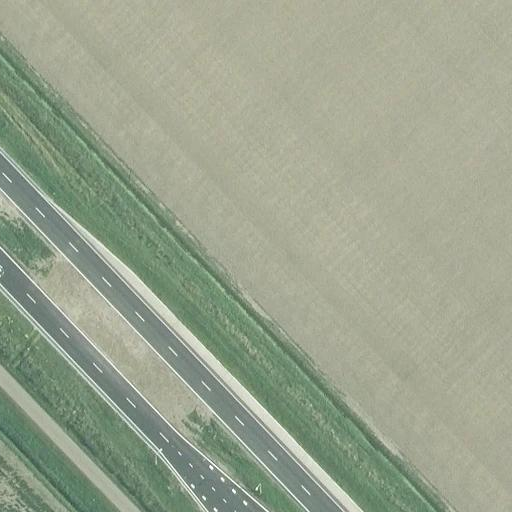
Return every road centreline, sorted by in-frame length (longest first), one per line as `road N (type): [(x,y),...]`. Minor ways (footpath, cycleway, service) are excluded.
road 1 (trunk): [(324,511),(0,173)]
road 2 (trunk): [(0,267),(231,511)]
road 3 (unclassified): [(128,511),(0,377)]
